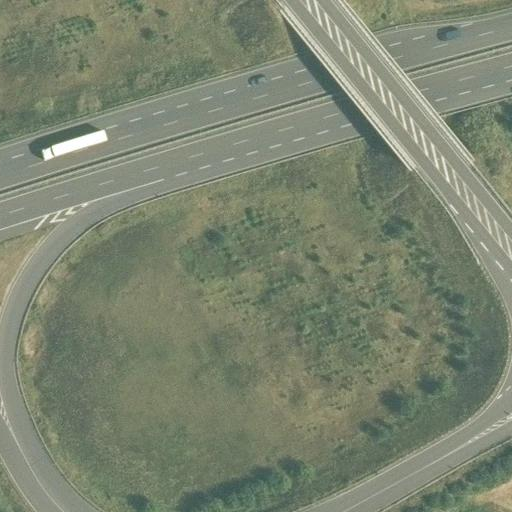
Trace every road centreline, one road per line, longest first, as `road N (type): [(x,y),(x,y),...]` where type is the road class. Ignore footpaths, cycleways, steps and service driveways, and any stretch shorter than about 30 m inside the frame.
road 1 (trunk): [(511,28),(0,177)]
road 2 (trunk): [(151,173),(511,69)]
road 3 (trunk): [(28,470),(7,366),(14,311),(56,242),(151,173)]
road 4 (trunk): [(507,247),(305,0)]
road 5 (trunk): [(508,420),(347,511)]
road 6 (trunk): [(0,218),(151,173)]
